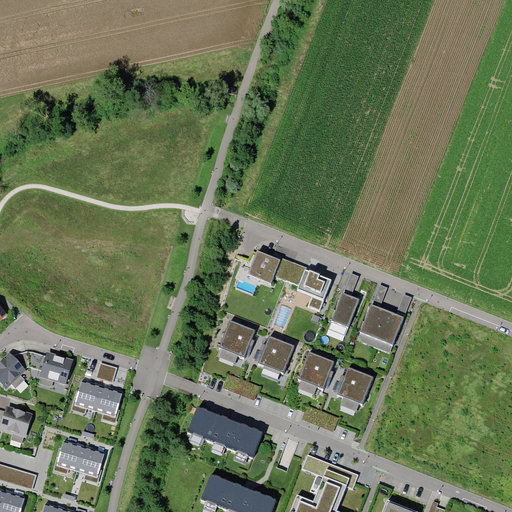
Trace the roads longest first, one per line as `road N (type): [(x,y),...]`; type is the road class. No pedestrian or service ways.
road 1 (track): [(277,0),(155,375)]
road 2 (residential): [(155,375),(503,511)]
road 3 (residential): [(511,328),(257,228)]
road 4 (residential): [(0,344),(26,327),(155,375)]
